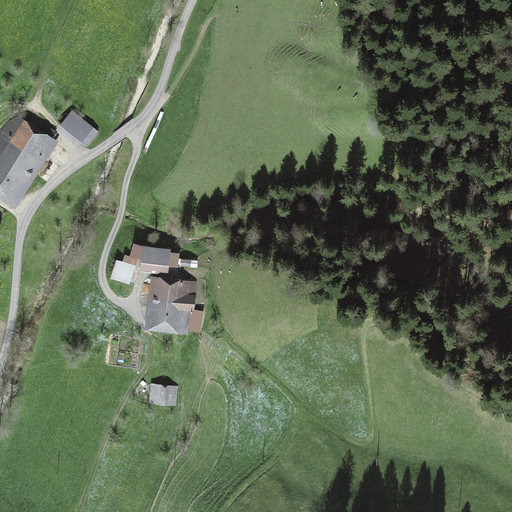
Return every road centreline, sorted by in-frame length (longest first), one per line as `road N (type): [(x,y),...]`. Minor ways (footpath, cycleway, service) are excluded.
road 1 (track): [(126,305),(151,271),(209,275),(231,343),(361,444),(371,441),(372,429),(362,334),(375,321),(389,328)]
road 2 (track): [(0,368),(27,215),(48,187),(151,109),(191,0)]
road 3 (track): [(126,305),(109,296),(101,271),(140,121)]
road 4 (track): [(511,417),(389,328)]
